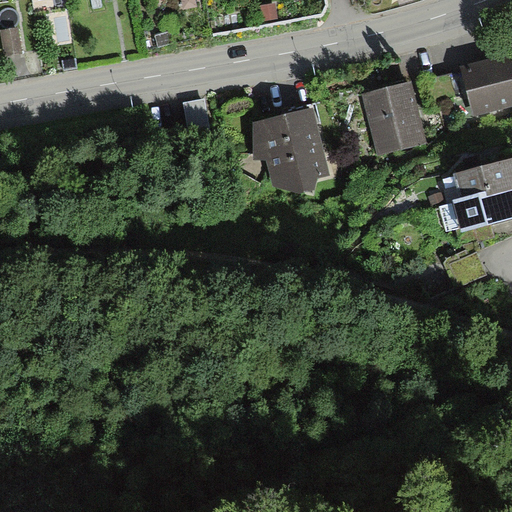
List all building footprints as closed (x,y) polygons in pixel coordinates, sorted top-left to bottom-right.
[(511,70),(507,46),(458,56),(469,110),(511,101),(511,70)] [(426,154),(408,73),(360,84),(378,165),(426,154)] [(305,102),(253,112),(266,179),(319,169),(305,102)] [(511,157),(453,174),(460,198),(486,191),(488,196),(511,189),(511,157)] [(511,218),(511,189),(488,196),(486,191),(460,198),(454,200),(462,232),(511,218)] [(480,277),(472,257),(445,268),(453,288),(480,277)]
